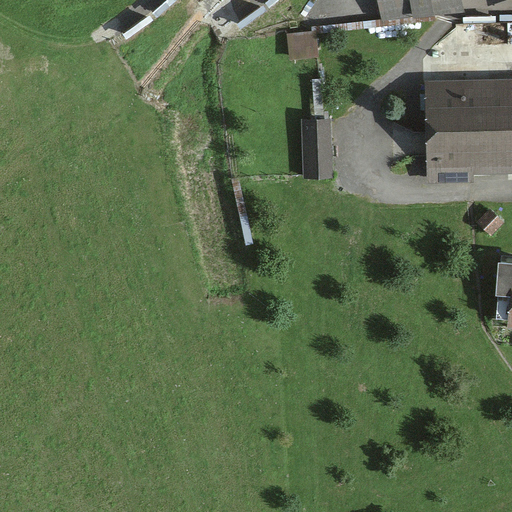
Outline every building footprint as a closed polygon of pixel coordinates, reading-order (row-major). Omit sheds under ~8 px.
[(463,0),(383,0),(387,18),(463,1),(463,0)] [(321,52),(318,26),(289,30),(292,56),(321,52)] [(511,80),(429,82),(430,170),(511,168),(511,80)] [(330,119),(302,120),(305,176),(333,175),(330,119)] [(502,221),(490,209),(478,220),(490,232),(502,221)] [(511,262),(502,261),(495,322),(511,324),(511,262)]
